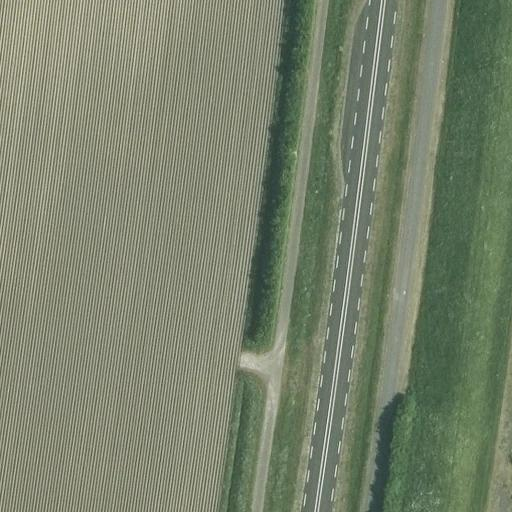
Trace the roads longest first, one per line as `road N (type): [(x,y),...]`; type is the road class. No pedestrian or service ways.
road 1 (unclassified): [(370,511),(438,0)]
road 2 (unclassified): [(255,511),(322,0)]
road 3 (primary): [(315,511),(381,0)]
